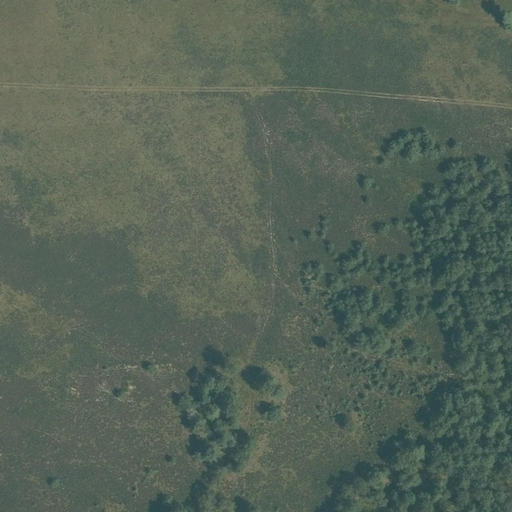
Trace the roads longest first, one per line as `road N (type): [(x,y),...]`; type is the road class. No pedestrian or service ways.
road 1 (track): [(511,107),(311,89),(0,85)]
road 2 (track): [(244,89),(267,150),(273,287),(251,361),(251,418),(212,472),(197,511)]
